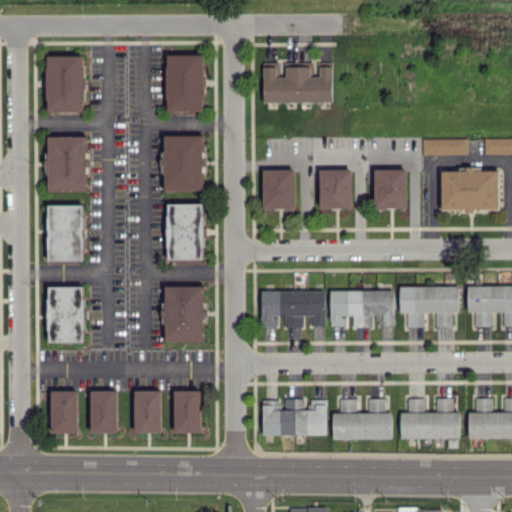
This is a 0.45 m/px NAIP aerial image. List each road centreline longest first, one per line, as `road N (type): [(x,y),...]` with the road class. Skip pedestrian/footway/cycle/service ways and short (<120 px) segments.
road 1 (tertiary): [(511,469),(0,467)]
road 2 (residential): [(235,468),(234,24)]
road 3 (residential): [(20,467),(17,25)]
road 4 (residential): [(0,25),(337,25)]
road 5 (residential): [(511,248),(235,250)]
road 6 (residential): [(235,363),(511,361)]
